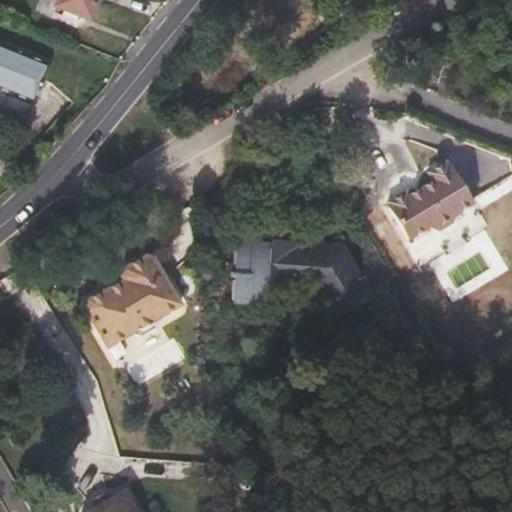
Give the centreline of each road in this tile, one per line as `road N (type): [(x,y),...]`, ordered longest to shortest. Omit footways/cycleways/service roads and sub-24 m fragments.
road 1 (residential): [(71,207),(457,0)]
road 2 (secondary): [(42,192),(202,0)]
